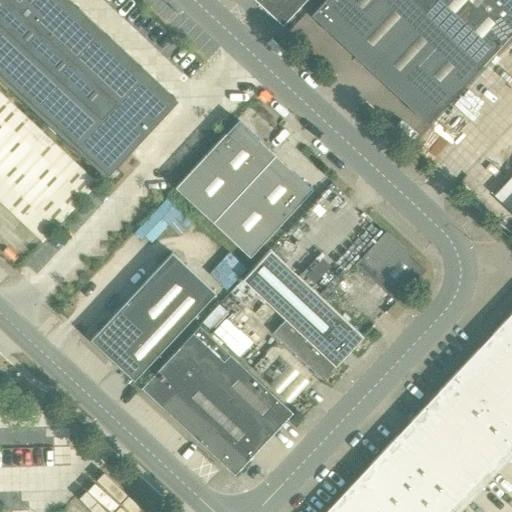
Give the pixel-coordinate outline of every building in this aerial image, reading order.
[(0,0),(0,78),(103,175),(174,99),(68,0),(0,0)] [(254,0),(282,26),(305,0),(254,0)] [(324,0),(310,15),(368,69),(422,10),(411,0),(324,0)] [(411,0),(422,10),(431,0),(411,0)] [(511,0),(431,0),(422,10),(481,66),(511,33),(511,0)] [(422,10),(368,69),(427,124),(481,66),(422,10)] [(0,172),(40,130),(0,92),(0,172)] [(175,187),(212,222),(275,155),(237,120),(175,187)] [(40,130),(0,172),(0,201),(42,240),(96,182),(40,130)] [(275,155),(212,222),(249,257),(312,189),(275,155)] [(270,249),(242,279),(285,319),(272,333),(322,380),(362,336),(322,298),(385,231),(332,182),(270,249)] [(355,264),(396,302),(426,270),(385,232),(355,264)] [(171,252),(101,327),(145,367),(215,293),(171,252)] [(511,311),(499,326),(511,337),(511,311)] [(511,337),(499,326),(451,377),(487,410),(511,382),(511,337)] [(145,367),(101,327),(89,340),(133,381),(145,367)] [(223,361),(192,332),(141,387),(140,387),(234,475),(292,412),(229,354),(223,361)] [(451,377),(417,413),(452,446),(487,410),(451,377)] [(511,382),(487,410),(511,433),(511,382)] [(511,433),(487,410),(452,446),(488,480),(511,454),(511,433)] [(417,413),(383,450),(418,483),(452,446),(417,413)] [(452,446),(418,483),(449,511),(457,511),(488,480),(452,446)] [(383,450),(355,479),(390,511),(391,511),(418,483),(383,450)] [(390,511),(355,479),(342,494),(361,511),(390,511)] [(449,511),(418,483),(391,511),(449,511)] [(361,511),(342,494),(328,508),(332,511),(361,511)]
